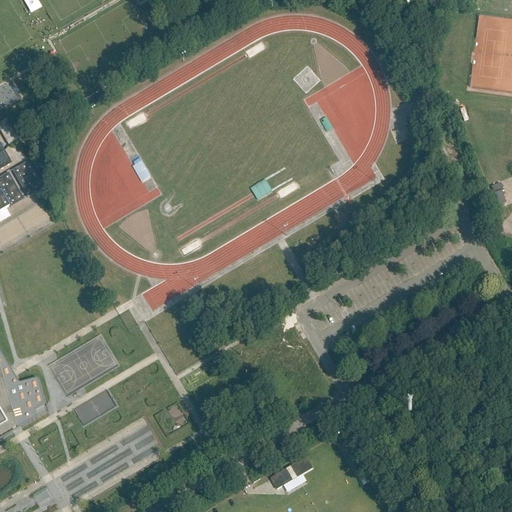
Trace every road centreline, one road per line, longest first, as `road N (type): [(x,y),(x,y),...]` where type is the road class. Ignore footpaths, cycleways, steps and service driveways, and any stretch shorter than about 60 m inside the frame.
road 1 (residential): [(365,386),(152,511)]
road 2 (residential): [(511,301),(365,386)]
road 3 (unclassified): [(455,511),(411,466),(365,386)]
